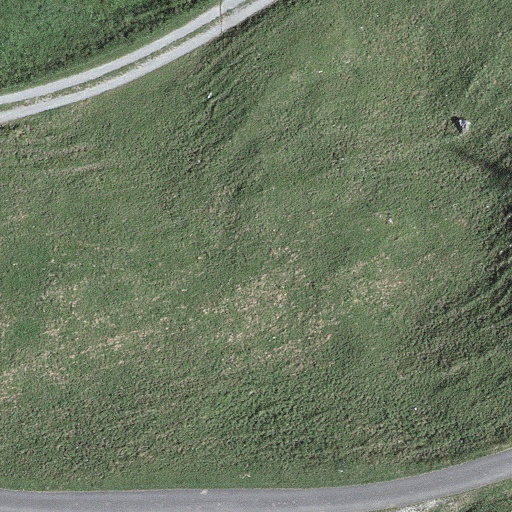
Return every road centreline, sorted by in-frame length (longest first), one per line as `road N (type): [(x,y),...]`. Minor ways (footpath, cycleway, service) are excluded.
road 1 (track): [(0,493),(40,502),(384,492),(511,463)]
road 2 (track): [(0,113),(64,100),(243,0)]
